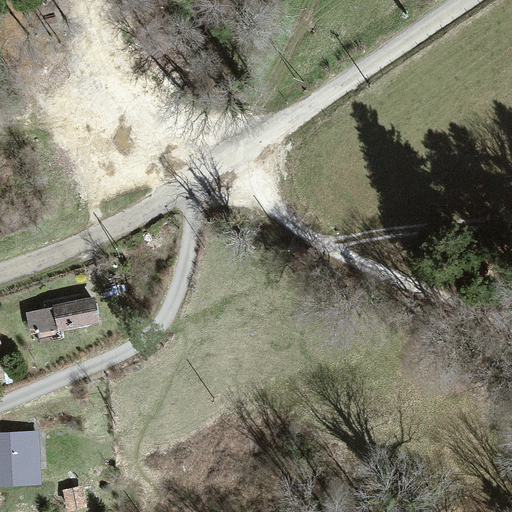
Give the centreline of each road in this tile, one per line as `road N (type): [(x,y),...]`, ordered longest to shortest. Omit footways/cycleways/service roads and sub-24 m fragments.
road 1 (tertiary): [(471,0),(181,196)]
road 2 (unclassified): [(0,403),(129,349),(166,319),(189,229),(181,196)]
road 3 (track): [(511,353),(314,243)]
road 4 (track): [(187,193),(110,92),(85,0)]
road 5 (tertiary): [(181,196),(0,271)]
road 6 (track): [(313,0),(279,67),(262,145)]
